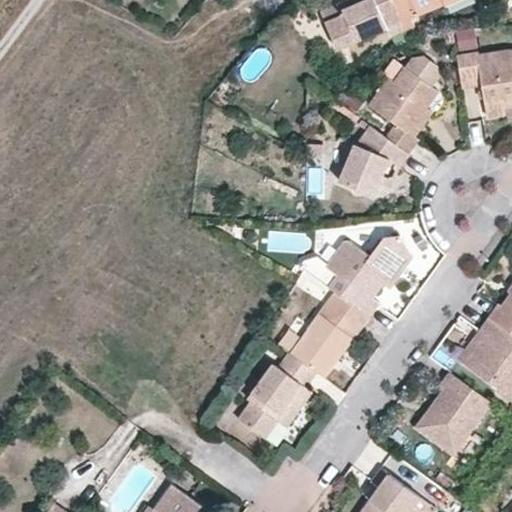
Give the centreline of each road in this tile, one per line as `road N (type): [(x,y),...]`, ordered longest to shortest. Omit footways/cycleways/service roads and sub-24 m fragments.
road 1 (residential): [(287,511),(478,249)]
road 2 (residential): [(511,171),(482,166),(455,181),(451,216),(478,249)]
